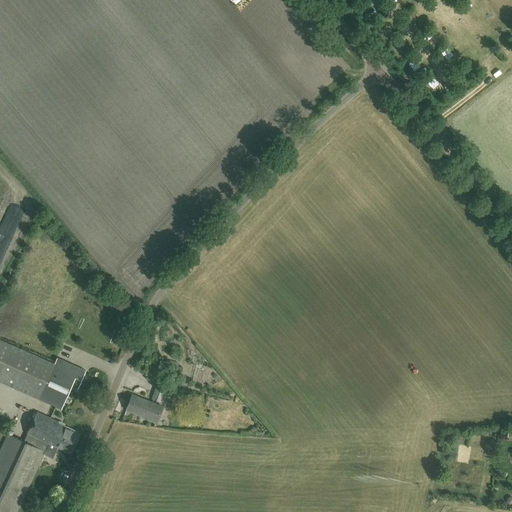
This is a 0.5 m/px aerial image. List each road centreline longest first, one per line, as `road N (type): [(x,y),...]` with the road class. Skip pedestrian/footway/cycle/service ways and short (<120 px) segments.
road 1 (unclassified): [(60,511),(149,311),(254,187),(378,66)]
road 2 (unclassified): [(511,232),(378,66)]
